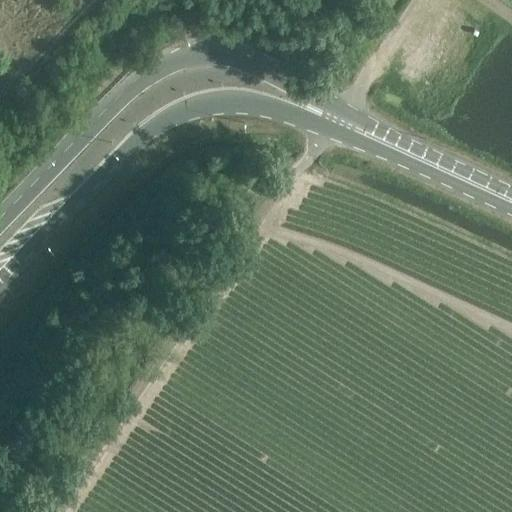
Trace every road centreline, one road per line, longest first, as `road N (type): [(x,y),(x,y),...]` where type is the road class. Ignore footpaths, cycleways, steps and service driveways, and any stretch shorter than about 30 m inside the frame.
road 1 (primary): [(324,114),(246,61),(214,55),(172,62),(134,86),(0,220)]
road 2 (track): [(50,511),(279,188)]
road 3 (primary): [(0,278),(165,117),(240,103),(324,114)]
road 4 (track): [(279,188),(303,179),(511,268)]
road 5 (secondary): [(324,114),(511,201)]
